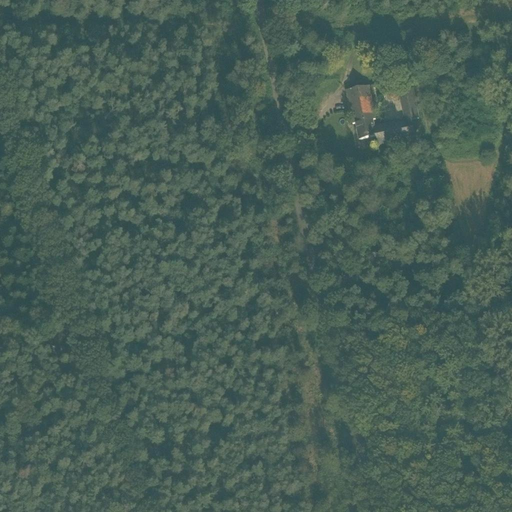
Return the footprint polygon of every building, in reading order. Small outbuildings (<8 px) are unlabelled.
[(369,87),(346,91),(351,116),(374,112),(371,97),(369,87)] [(413,89),(400,91),(401,99),(405,120),(411,119),(412,120),(419,119),(413,89)] [(374,112),(351,116),(353,125),(356,124),(359,140),(375,137),(373,127),(374,127),(373,120),(375,120),(374,112)] [(374,127),(373,127),(375,137),(377,146),(400,141),(415,138),(412,120),(411,119),(405,120),(374,127)] [(400,141),(377,146),(379,156),(402,152),(400,141)]
